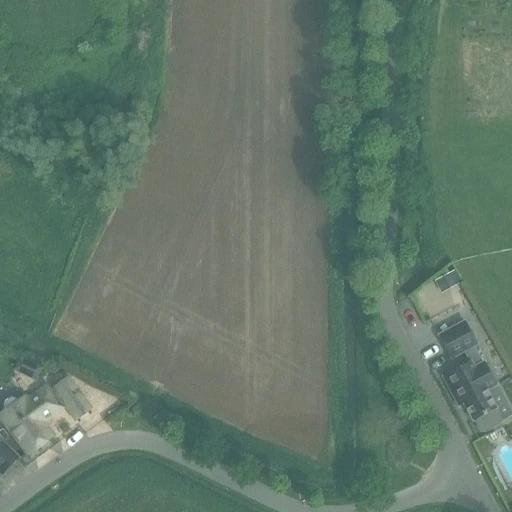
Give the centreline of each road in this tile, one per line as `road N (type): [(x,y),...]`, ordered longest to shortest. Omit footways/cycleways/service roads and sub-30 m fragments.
road 1 (residential): [(465,469),(386,302),(399,0)]
road 2 (residential): [(0,509),(85,450),(132,440),(299,511)]
